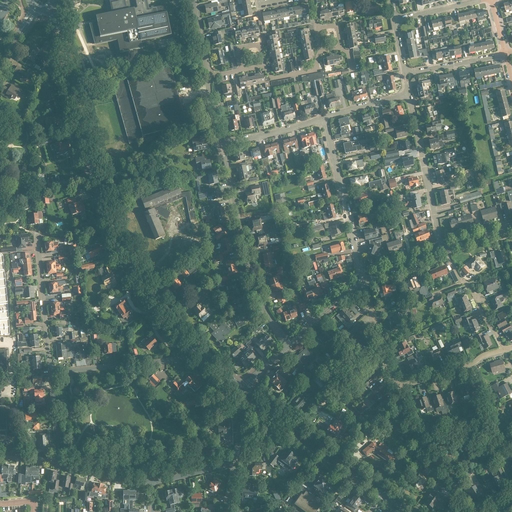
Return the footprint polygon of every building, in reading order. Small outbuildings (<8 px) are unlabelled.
[(116,0),(109,2),(113,18),(113,20),(91,25),(96,45),(117,41),(119,53),(142,48),(141,42),(171,35),(165,6),(149,9),(148,3),(147,0),(116,0)] [(351,2),(345,3),(346,13),(353,12),(351,2)] [(220,7),(218,7),(217,3),(212,4),(212,5),(205,6),(207,14),(221,11),(220,7)] [(0,21),(2,22),(6,16),(6,15),(9,10),(0,4),(0,21)] [(364,7),(364,9),(366,15),(379,11),(378,6),(371,7),(371,5),(364,7)] [(307,6),(300,7),(302,15),(306,14),(306,15),(311,15),(310,13),(310,9),(308,10),(307,6)] [(331,10),(332,18),(336,17),(336,19),(339,18),(337,9),(334,9),(333,6),(330,7),(331,10)] [(251,9),(243,11),(245,17),(252,16),(251,9)] [(270,21),(269,13),(262,14),(264,22),(270,21)] [(459,22),(456,22),(455,23),(455,25),(459,24),(459,22),(465,21),(463,14),(457,16),(459,22)] [(210,28),(211,28),(211,29),(219,27),(219,26),(222,26),(222,25),(224,25),(223,22),(221,23),(220,17),(214,18),(214,19),(208,20),(210,28)] [(449,18),(443,19),(445,26),(445,28),(449,27),(450,30),(456,29),(455,25),(455,23),(453,23),(452,17),(449,18)] [(374,27),(374,29),(382,27),(381,20),(373,22),(373,21),(368,22),(369,28),(374,27)] [(353,23),(353,24),(346,25),(346,29),(345,29),(345,32),(354,30),(357,30),(355,23),(353,23)] [(288,37),(289,40),(292,39),(291,33),(295,33),(295,29),(287,30),(288,34),(288,37)] [(267,41),(267,43),(277,42),(277,39),(280,39),(279,31),(270,33),(271,37),(268,37),(269,41),(267,41)] [(405,34),(406,41),(415,39),(415,35),(416,35),(415,31),(411,31),(411,33),(405,34)] [(215,36),(212,37),(210,37),(211,42),(213,42),(213,45),(221,44),(220,37),(221,36),(220,32),(215,33),(215,36)] [(369,40),(375,39),(375,43),(385,41),(384,35),(376,36),(375,33),(367,35),(369,40)] [(415,39),(406,41),(407,47),(416,45),(416,39),(415,39)] [(486,41),(486,43),(487,50),(494,49),(492,39),(486,41)] [(463,46),(464,48),(465,47),(468,47),(469,53),(475,52),(474,45),(471,46),(470,43),(467,44),(467,45),(463,46)] [(33,66),(34,64),(32,62),(36,54),(39,50),(31,45),(23,57),(27,59),(25,63),(32,67),(33,66)] [(464,54),(462,48),(464,48),(463,46),(453,48),(454,50),(455,56),(461,55),(464,54)] [(441,49),(441,52),(443,59),(449,58),(447,51),(444,51),(444,48),(441,49)] [(224,64),(221,51),(215,52),(217,65),(224,64)] [(419,51),(418,51),(409,53),(410,59),(420,57),(419,51)] [(437,51),(435,52),(436,60),(443,59),(441,52),(438,53),(437,51)] [(314,56),(313,53),(304,55),(301,55),(303,61),(305,61),(312,60),(312,56),(314,56)] [(39,56),(36,54),(32,62),(34,64),(43,69),(48,60),(39,55),(39,56)] [(332,56),(334,65),(340,64),(339,61),(342,60),(342,61),(341,56),(338,56),(335,57),(335,55),(332,56)] [(326,58),(326,59),(323,59),(324,67),(334,65),(332,56),(329,56),(330,58),(326,58)] [(384,65),(390,64),(388,57),(379,59),(380,61),(383,61),(384,65)] [(392,71),(390,64),(384,65),(381,66),(382,70),(379,70),(378,70),(373,71),(374,76),(386,74),(385,72),(392,71)] [(170,66),(126,78),(143,140),(165,134),(164,130),(178,127),(175,113),(182,111),(170,66)] [(27,73),(17,67),(13,73),(17,75),(16,78),(24,83),(28,77),(31,78),(34,73),(29,69),(27,73)] [(464,84),(464,81),(469,80),(467,72),(459,74),(459,76),(460,85),(464,84)] [(260,74),(257,75),(259,84),(265,83),(265,88),(269,87),(268,79),(264,80),(263,76),(260,76),(260,74)] [(452,75),(445,76),(447,84),(447,87),(451,87),(457,86),(455,79),(452,80),(452,75)] [(387,80),(388,85),(394,83),(393,76),(383,78),(384,81),(387,80)] [(443,85),(447,84),(445,76),(439,77),(440,82),(437,83),(438,89),(444,88),(443,85)] [(247,87),(245,77),(239,78),(241,88),(244,87),(247,87)] [(129,144),(143,140),(126,78),(112,82),(126,134),(125,134),(125,136),(126,136),(129,144)] [(417,86),(418,92),(426,90),(426,87),(431,86),(430,80),(421,82),(422,84),(417,86)] [(394,83),(388,85),(389,89),(386,90),(386,92),(396,90),(394,83)] [(9,90),(4,87),(0,94),(7,98),(8,96),(14,99),(17,96),(19,97),(22,91),(12,85),(9,90)] [(231,85),(222,87),(223,94),(225,94),(225,97),(231,96),(231,93),(231,89),(232,89),(231,85)] [(459,95),(466,94),(465,87),(457,89),(459,95)] [(51,106),(57,105),(55,96),(53,97),(51,91),(49,91),(48,88),(41,89),(42,97),(45,97),(46,102),(50,101),(51,106)] [(359,94),(360,100),(367,98),(365,89),(362,90),(363,92),(359,94)] [(427,94),(426,90),(418,92),(420,98),(424,97),(425,101),(432,99),(430,93),(427,94)] [(483,103),(487,102),(485,95),(488,95),(487,90),(480,92),(481,96),(483,103)] [(496,93),(497,99),(505,97),(503,91),(496,93)] [(360,100),(359,94),(354,95),(354,92),(351,93),(354,102),(360,100)] [(329,108),(335,107),(332,95),(331,95),(331,94),(326,96),(328,102),(326,102),(327,108),(329,108)] [(340,105),(342,104),(341,98),(338,99),(338,98),(335,99),(334,97),(336,97),(335,94),(332,95),(335,107),(340,105)] [(236,97),(235,96),(236,99),(234,99),(235,101),(227,103),(227,107),(237,105),(237,101),(236,99),(236,97)] [(307,102),(311,113),(316,112),(313,102),(311,103),(310,98),(307,99),(307,101),(307,102)] [(307,102),(307,101),(300,103),(301,107),(304,106),(304,108),(303,108),(305,115),(311,113),(307,102)] [(286,108),(286,105),(280,107),(282,111),(280,111),(281,114),(282,114),(284,121),(290,119),(286,108)] [(431,122),(435,121),(434,118),(434,116),(437,115),(436,111),(433,112),(432,109),(431,110),(430,106),(424,108),(427,119),(429,118),(430,122),(431,122)] [(289,107),(286,108),(290,119),(295,118),(292,109),(289,109),(289,107)] [(389,110),(382,112),(383,118),(395,115),(396,117),(403,115),(402,109),(401,110),(400,107),(393,109),(394,110),(389,111),(389,110)] [(508,109),(500,111),(502,117),(509,115),(508,109)] [(186,125),(182,111),(175,113),(178,127),(186,125)] [(271,114),(270,112),(265,114),(268,125),(273,124),(272,117),(273,117),(272,114),(271,114)] [(263,127),(268,125),(265,114),(265,113),(264,113),(262,113),(262,114),(262,115),(260,115),(260,117),(259,118),(260,120),(261,120),(263,127)] [(54,128),(61,126),(60,119),(55,120),(54,114),(41,117),(43,123),(45,123),(46,127),(53,125),(54,128)] [(243,117),(244,121),(246,129),(254,127),(253,122),(256,121),(255,114),(243,117)] [(363,123),(365,122),(366,126),(371,125),(370,121),(369,115),(362,117),(363,123)] [(229,122),(231,131),(238,130),(236,121),(239,120),(238,116),(232,117),(233,121),(229,122)] [(349,117),(348,118),(338,120),(340,128),(348,126),(350,126),(349,122),(351,121),(349,117)] [(388,128),(387,119),(380,120),(382,129),(388,128)] [(440,120),(435,121),(431,122),(432,124),(425,126),(427,133),(436,132),(435,128),(441,127),(440,120)] [(340,128),(341,131),(340,132),(341,134),(341,139),(353,136),(353,135),(362,134),(362,130),(361,127),(351,129),(352,133),(348,134),(348,133),(350,132),(348,126),(340,128)] [(401,129),(395,130),(397,138),(407,136),(405,128),(401,129)] [(314,133),(307,135),(309,141),(311,146),(317,145),(317,143),(319,143),(318,140),(316,140),(316,139),(314,133)] [(309,141),(307,135),(301,137),(303,146),(305,145),(305,142),(309,141)] [(438,140),(437,140),(429,142),(430,149),(443,147),(442,141),(444,141),(443,135),(437,136),(438,140)] [(194,152),(197,151),(207,149),(205,142),(200,143),(199,138),(192,139),(193,147),(194,152)] [(295,138),(289,140),(290,146),(295,145),(296,148),(298,147),(295,138)] [(290,146),(289,140),(282,142),(284,151),(287,151),(286,148),(290,146)] [(343,142),(344,149),(360,145),(360,144),(367,143),(366,140),(347,143),(346,141),(343,142)] [(172,142),(162,145),(164,151),(174,147),(172,142)] [(379,151),(377,142),(368,144),(370,151),(373,150),(374,152),(379,151)] [(408,142),(401,144),(402,152),(410,150),(408,142)] [(61,143),(51,146),(52,150),(54,150),(55,157),(60,155),(60,156),(70,153),(68,149),(69,149),(69,146),(68,146),(67,145),(66,143),(61,144),(61,143)] [(270,145),(272,152),(276,150),(277,153),(280,153),(277,143),(270,145)] [(263,147),(265,154),(266,158),(273,156),(272,152),(270,145),(263,147)] [(361,150),(360,145),(344,149),(345,154),(346,154),(347,155),(351,154),(351,153),(353,152),(361,150)] [(496,146),(492,147),(494,157),(500,155),(500,151),(497,152),(496,146)] [(445,154),(443,154),(440,155),(432,157),(433,160),(435,165),(441,164),(440,162),(441,161),(444,161),(443,157),(448,157),(447,153),(454,152),(453,148),(444,150),(445,154)] [(252,158),(254,157),(254,158),(258,157),(259,160),(261,159),(258,149),(252,150),(252,151),(250,152),(252,158)] [(369,154),(369,155),(363,156),(364,160),(364,161),(371,159),(371,160),(380,158),(379,152),(369,154)] [(245,160),(245,163),(252,161),(250,154),(249,154),(249,157),(243,158),(242,153),(234,155),(236,162),(245,160)] [(321,160),(320,154),(313,156),(315,162),(321,160)] [(196,158),(198,171),(211,168),(210,161),(204,162),(203,157),(196,158)] [(264,159),(266,169),(267,174),(271,173),(272,176),(278,174),(277,171),(271,173),(267,158),(264,159)] [(403,164),(401,164),(401,167),(404,166),(404,167),(413,165),(412,158),(404,159),(402,160),(403,164)] [(266,169),(264,159),(261,160),(263,166),(257,167),(258,170),(266,168),(266,169)] [(365,167),(364,161),(364,160),(347,164),(348,170),(365,167)] [(318,173),(324,172),(322,165),(313,167),(314,169),(317,169),(318,173)] [(237,168),(238,175),(246,173),(245,166),(237,168)] [(437,178),(444,177),(443,171),(442,170),(439,170),(439,172),(435,172),(437,178)] [(251,172),(246,173),(238,175),(240,182),(248,180),(247,176),(251,175),(251,172)] [(326,178),(324,172),(318,173),(319,178),(316,178),(317,181),(326,178)] [(209,180),(210,185),(218,183),(216,173),(208,175),(209,180)] [(461,183),(466,181),(470,180),(468,175),(459,177),(461,183)] [(53,185),(61,183),(59,176),(51,178),(53,185)] [(449,183),(448,179),(447,176),(444,177),(437,178),(438,184),(441,184),(442,185),(449,183)] [(355,190),(360,189),(360,188),(359,183),(362,183),(367,182),(366,177),(358,179),(350,180),(351,184),(350,184),(351,186),(352,187),(352,188),(353,188),(353,187),(355,186),(355,189),(355,190)] [(390,189),(396,187),(395,182),(400,181),(400,178),(394,179),(388,181),(390,189)] [(408,179),(410,186),(413,186),(414,188),(418,187),(418,185),(416,178),(413,178),(408,179)] [(323,193),(329,191),(327,184),(318,187),(319,189),(322,188),(323,193)] [(190,192),(181,194),(177,186),(142,200),(147,212),(144,213),(155,240),(165,236),(157,218),(159,218),(167,221),(171,212),(167,210),(167,207),(166,205),(182,198),(186,198),(191,224),(196,223),(190,192)] [(250,187),(251,192),(248,192),(248,193),(245,194),(247,203),(251,202),(255,201),(253,195),(258,194),(258,192),(260,192),(258,186),(250,187)] [(221,198),(219,190),(212,192),(212,189),(205,190),(205,191),(198,192),(198,196),(206,195),(206,196),(212,195),(213,200),(221,198)] [(440,192),(441,199),(449,197),(451,197),(455,196),(454,190),(447,192),(447,191),(440,192)] [(45,195),(45,191),(40,192),(41,205),(49,204),(48,195),(45,195)] [(329,191),(323,193),(324,197),(321,198),(322,201),(331,198),(329,191)] [(458,200),(460,204),(482,197),(480,191),(465,196),(466,198),(458,200)] [(355,204),(356,204),(356,207),(362,206),(361,203),(363,202),(364,203),(368,202),(366,193),(357,195),(357,196),(353,197),(355,204)] [(414,195),(414,196),(411,197),(411,199),(407,200),(407,202),(406,202),(407,206),(409,205),(409,204),(420,201),(418,195),(417,195),(417,194),(414,195)] [(399,202),(398,203),(397,197),(400,197),(399,195),(396,196),(391,197),(393,207),(400,205),(399,202)] [(80,211),(83,210),(81,202),(76,204),(74,198),(67,200),(68,201),(64,202),(65,204),(69,203),(72,215),(81,212),(80,211)] [(420,209),(420,208),(421,207),(420,201),(409,204),(409,205),(410,207),(413,206),(414,209),(417,208),(417,209),(420,209)] [(502,203),(499,204),(501,210),(504,209),(505,215),(511,212),(511,211),(510,203),(503,205),(502,203)] [(328,212),(334,211),(332,204),(323,206),(324,209),(327,208),(328,212)] [(487,210),(490,219),(497,217),(495,207),(487,210)] [(217,213),(218,216),(224,215),(223,208),(215,209),(216,213),(217,213)] [(490,219),(487,210),(480,212),(483,221),(490,219)] [(334,211),(328,212),(329,217),(326,217),(327,220),(336,218),(334,211)] [(28,225),(31,224),(38,224),(38,220),(42,219),(42,212),(37,213),(37,214),(30,215),(30,218),(27,218),(28,225)] [(462,213),(463,217),(466,226),(469,225),(470,226),(474,225),(470,215),(466,216),(465,212),(462,213)] [(359,224),(359,225),(359,226),(359,227),(360,227),(364,226),(363,223),(367,222),(367,218),(368,218),(368,214),(358,216),(359,224)] [(410,215),(412,220),(414,228),(418,226),(417,226),(419,225),(414,214),(410,215)] [(219,223),(226,222),(224,215),(218,216),(215,217),(215,220),(215,221),(219,220),(219,223)] [(463,228),(463,227),(466,226),(463,217),(456,219),(459,228),(460,229),(463,228)] [(459,228),(456,219),(449,221),(452,231),(459,228)] [(213,230),(217,234),(223,229),(219,224),(213,230)] [(338,226),(332,227),(327,228),(328,234),(330,233),(331,236),(331,238),(335,237),(335,235),(340,234),(338,226)] [(419,231),(420,232),(423,240),(426,239),(426,240),(427,240),(429,239),(429,238),(430,237),(427,230),(426,228),(419,231)] [(364,232),(365,240),(376,237),(375,234),(377,234),(376,232),(375,232),(374,229),(364,232)] [(423,240),(420,232),(414,235),(417,243),(423,240)] [(16,240),(17,240),(18,249),(26,248),(25,242),(28,242),(28,235),(15,236),(16,240)] [(393,242),(389,244),(386,235),(381,236),(381,238),(382,242),(385,241),(386,244),(389,253),(392,252),(395,251),(393,242)] [(221,239),(222,247),(230,245),(229,239),(225,240),(225,238),(221,239)] [(271,242),(270,239),(257,242),(257,243),(256,243),(255,244),(256,246),(257,247),(258,247),(258,248),(267,246),(267,243),(271,242)] [(396,241),(393,242),(395,251),(399,250),(402,249),(399,240),(396,241)] [(368,254),(374,256),(375,251),(376,251),(377,248),(373,246),(374,243),(373,241),(369,242),(370,245),(369,249),(368,254)] [(339,252),(344,251),(342,243),(337,244),(330,246),(332,254),(339,252)] [(87,250),(83,252),(87,260),(90,258),(91,258),(102,253),(98,245),(87,250)] [(221,254),(224,253),(224,254),(228,253),(228,252),(232,251),(230,245),(222,247),(220,247),(221,254)] [(264,261),(271,260),(270,252),(266,253),(266,254),(262,255),(264,261)] [(491,258),(491,257),(490,258),(492,264),(495,263),(496,265),(495,265),(496,268),(501,267),(500,264),(507,262),(504,252),(496,254),(496,256),(491,258)] [(327,253),(315,256),(316,262),(328,259),(327,253)] [(483,268),(482,267),(484,266),(477,257),(468,264),(472,269),(474,267),(477,272),(480,270),(481,271),(482,271),(484,270),(483,268)] [(24,268),(31,267),(30,263),(31,263),(32,262),(32,260),(31,260),(30,260),(30,259),(29,259),(23,260),(22,260),(20,260),(20,263),(22,265),(24,265),(24,266),(20,267),(21,270),(24,270),(24,268)] [(275,267),(274,259),(271,260),(264,261),(265,268),(269,267),(269,268),(275,267)] [(94,263),(81,266),(79,267),(80,272),(82,271),(82,272),(89,271),(89,269),(95,268),(94,263)] [(194,268),(191,264),(185,268),(189,272),(194,268)] [(333,270),(336,278),(342,276),(340,272),(342,271),(339,265),(332,267),(333,270)] [(465,266),(461,270),(466,275),(470,272),(465,266)] [(21,273),(24,272),(25,276),(31,275),(31,267),(24,268),(24,270),(21,270),(21,273)] [(113,284),(116,283),(108,267),(104,270),(102,267),(98,269),(106,285),(110,283),(111,286),(114,285),(113,284)] [(236,273),(235,267),(227,268),(228,276),(232,275),(232,274),(236,273)] [(447,274),(445,267),(431,272),(433,279),(447,274)] [(182,276),(178,279),(177,280),(176,279),(171,283),(174,286),(173,287),(175,289),(176,289),(177,289),(182,284),(181,283),(182,283),(182,282),(182,281),(182,280),(182,279),(182,278),(184,277),(186,280),(190,276),(184,269),(180,273),(182,276)] [(336,278),(333,270),(326,273),(327,277),(328,276),(330,280),(336,278)] [(455,283),(459,281),(453,271),(449,273),(455,283)] [(323,282),(320,275),(315,276),(317,282),(319,281),(322,289),(325,288),(323,282)] [(269,280),(271,286),(278,283),(277,280),(279,280),(278,276),(272,278),(273,279),(269,280)] [(419,289),(419,287),(416,277),(409,280),(413,292),(415,292),(419,291),(419,289)] [(490,281),(484,283),(488,293),(493,291),(494,294),(501,291),(500,288),(498,288),(495,279),(493,279),(493,278),(490,280),(490,281)] [(239,282),(238,283),(238,282),(231,283),(231,280),(220,282),(220,285),(228,285),(229,291),(240,289),(239,285),(240,285),(239,282)] [(323,294),(322,290),(321,291),(320,287),(318,288),(316,284),(314,285),(313,281),(308,283),(309,287),(313,298),(323,294)] [(279,286),(278,283),(271,286),(273,292),(277,291),(277,292),(283,290),(282,286),(279,286)] [(395,288),(394,284),(387,287),(386,286),(382,287),(382,288),(377,289),(378,293),(381,294),(383,294),(384,298),(392,296),(390,290),(395,288)] [(313,298),(309,287),(305,289),(305,288),(302,289),(305,297),(306,296),(308,300),(313,298)] [(34,297),(33,288),(29,288),(29,289),(24,290),(25,298),(34,297)] [(508,291),(501,293),(493,296),(495,299),(491,301),(495,310),(502,308),(500,303),(503,303),(504,300),(503,298),(510,295),(508,291)] [(242,307),(241,304),(243,303),(241,295),(234,298),(233,295),(227,297),(228,301),(231,300),(233,306),(237,305),(238,308),(242,307)] [(440,297),(434,299),(432,296),(427,298),(428,302),(430,301),(433,308),(443,304),(440,297)] [(456,300),(459,306),(468,303),(467,298),(466,296),(456,300)] [(93,307),(95,306),(98,304),(98,306),(102,304),(101,302),(102,302),(101,301),(100,300),(99,299),(96,301),(91,303),(88,305),(91,311),(95,309),(93,307)] [(121,316),(123,319),(126,317),(127,319),(131,316),(130,314),(132,313),(130,309),(129,310),(125,304),(126,304),(125,303),(126,302),(125,301),(124,301),(123,300),(121,302),(120,301),(120,302),(115,306),(119,311),(118,311),(119,312),(118,313),(119,314),(120,314),(121,315),(121,316)] [(26,305),(29,304),(30,308),(26,308),(27,313),(28,313),(30,313),(35,312),(34,306),(34,303),(30,303),(29,301),(16,302),(16,307),(26,306),(26,305)] [(199,319),(200,318),(203,316),(204,317),(207,314),(202,307),(204,305),(202,302),(200,304),(199,303),(197,305),(198,305),(193,309),(195,312),(195,313),(197,316),(197,317),(199,319)] [(469,304),(468,303),(459,306),(461,313),(471,310),(471,309),(472,308),(470,303),(469,304)] [(297,312),(296,309),(295,306),(293,307),(287,309),(288,312),(291,319),(297,317),(296,313),(297,312)] [(408,306),(401,308),(402,314),(410,312),(408,306)] [(65,312),(64,309),(51,310),(51,315),(53,314),(53,316),(60,315),(60,319),(70,318),(72,318),(71,314),(69,312),(65,312)] [(285,321),(291,319),(288,312),(283,313),(280,309),(276,311),(281,318),(284,317),(285,321)] [(352,325),(349,321),(353,317),(345,309),(339,314),(346,322),(344,324),(348,329),(352,325)] [(36,318),(35,312),(30,313),(28,313),(28,317),(31,317),(31,318),(24,319),(25,324),(33,323),(33,321),(36,321),(35,318),(36,318)] [(402,319),(401,314),(393,316),(394,320),(390,321),(391,325),(391,326),(390,326),(391,331),(396,330),(396,329),(397,329),(396,325),(403,323),(402,319)] [(507,317),(505,314),(498,318),(500,321),(496,323),(499,329),(501,328),(508,325),(504,319),(507,317)] [(241,315),(233,319),(238,328),(246,325),(241,315)] [(469,318),(462,320),(464,326),(468,325),(471,333),(479,330),(476,323),(475,319),(470,321),(469,318)] [(435,331),(443,327),(441,322),(433,326),(435,331)] [(223,323),(218,328),(216,326),(217,326),(214,323),(209,327),(214,332),(212,334),(221,343),(221,342),(222,343),(223,342),(222,341),(225,339),(222,336),(223,334),(224,336),(230,331),(227,328),(228,327),(225,324),(225,325),(223,323)] [(504,334),(505,334),(511,330),(511,329),(509,324),(508,325),(501,328),(504,334)] [(369,339),(361,331),(362,330),(358,325),(347,334),(351,339),(354,336),(362,345),(369,339)] [(67,327),(55,329),(56,337),(63,337),(62,330),(68,330),(67,327)] [(325,332),(317,338),(323,344),(327,340),(328,341),(329,341),(331,340),(331,338),(328,335),(328,333),(326,332),(325,332)] [(484,349),(491,345),(488,339),(489,339),(487,335),(483,337),(481,334),(474,337),(477,343),(480,341),(484,349)] [(266,335),(261,339),(267,346),(272,342),(266,335)] [(155,348),(158,345),(152,338),(146,342),(144,340),(141,342),(144,345),(142,346),(144,349),(146,347),(149,350),(153,347),(155,348)] [(267,346),(261,339),(256,344),(262,351),(267,346)] [(454,345),(445,349),(449,356),(456,353),(456,354),(459,352),(457,348),(461,346),(458,339),(452,342),(454,345)] [(398,346),(400,348),(397,350),(400,356),(406,353),(408,356),(413,353),(411,350),(409,351),(405,342),(398,346)] [(56,352),(57,352),(70,350),(70,343),(65,343),(65,344),(56,345),(57,349),(55,349),(56,352)] [(88,351),(92,351),(91,343),(87,343),(81,344),(81,353),(84,353),(85,358),(88,358),(88,351)] [(242,353),(250,362),(255,357),(249,351),(253,348),(248,343),(246,345),(248,348),(247,349),(242,353)] [(112,344),(104,345),(104,350),(102,350),(102,354),(104,354),(105,354),(112,353),(112,352),(116,352),(115,344),(112,344)] [(233,357),(237,353),(240,351),(236,347),(230,353),(233,357)] [(305,376),(310,372),(306,368),(310,365),(307,362),(308,362),(313,357),(306,349),(303,351),(302,350),(299,353),(300,354),(297,357),(303,364),(298,369),(305,376)] [(433,351),(426,354),(430,363),(436,360),(435,357),(440,355),(437,349),(433,352),(433,351)] [(238,354),(241,357),(239,360),(245,367),(250,362),(242,353),(240,351),(237,353),(238,354)] [(23,365),(40,363),(39,355),(35,355),(36,358),(32,358),(32,356),(25,357),(26,361),(23,362),(23,365)] [(404,364),(404,365),(403,365),(403,366),(404,368),(405,368),(407,371),(413,368),(413,369),(417,367),(414,360),(404,364)] [(498,363),(491,365),(493,373),(499,371),(500,372),(505,371),(502,360),(498,361),(498,363)] [(292,374),(297,369),(287,361),(283,367),(292,374)] [(41,369),(40,363),(23,365),(22,365),(22,367),(26,367),(26,368),(32,367),(33,370),(33,372),(40,371),(40,369),(41,369)] [(287,378),(286,377),(282,374),(284,371),(281,369),(279,371),(278,371),(275,374),(276,374),(273,378),(272,378),(270,380),(271,381),(268,384),(273,388),(274,387),(278,390),(278,389),(280,391),(282,390),(283,389),(283,387),(287,382),(285,380),(287,378)] [(368,387),(370,389),(372,392),(380,385),(376,381),(380,377),(375,372),(368,377),(363,382),(368,388),(368,387)] [(160,382),(153,375),(149,379),(155,386),(160,382)] [(191,375),(185,380),(181,384),(179,386),(176,384),(173,387),(178,392),(184,386),(185,388),(187,386),(190,388),(191,387),(193,389),(192,390),(194,392),(195,391),(196,391),(202,385),(200,384),(199,385),(196,382),(197,382),(191,375)] [(36,376),(33,376),(33,380),(30,380),(31,383),(26,384),(26,387),(35,387),(34,383),(41,383),(41,382),(42,382),(42,380),(41,379),(41,376),(36,377),(36,376)] [(502,399),(511,393),(511,391),(507,383),(500,387),(498,382),(492,386),(495,392),(498,391),(502,399)] [(467,386),(464,387),(464,386),(460,387),(463,397),(471,394),(472,397),(478,395),(476,388),(472,389),(470,385),(467,386)] [(43,390),(34,391),(34,387),(24,388),(24,391),(30,391),(30,394),(31,394),(32,399),(31,399),(32,403),(36,403),(36,402),(42,401),(42,398),(43,397),(43,396),(43,390)] [(74,393),(75,394),(78,396),(83,389),(80,387),(78,387),(76,387),(75,388),(74,390),(74,391),(74,393)] [(385,399),(390,394),(385,389),(380,394),(378,393),(372,400),(377,405),(384,398),(385,399)] [(459,398),(455,399),(453,392),(445,395),(449,405),(455,403),(456,406),(461,405),(459,398)] [(437,412),(441,411),(442,413),(448,411),(445,402),(442,403),(440,395),(432,398),(437,412)] [(366,405),(372,400),(369,397),(367,398),(366,396),(361,399),(366,405)] [(295,402),(292,405),(299,411),(304,406),(307,403),(300,397),(297,400),(297,399),(296,399),(295,399),(295,400),(294,401),(295,402)] [(431,404),(428,405),(426,397),(418,400),(421,409),(427,407),(428,409),(426,410),(427,412),(433,410),(431,404)] [(183,410),(195,406),(194,401),(187,403),(187,402),(184,403),(184,406),(182,406),(183,410)] [(361,413),(367,408),(362,402),(356,407),(361,413)] [(349,408),(353,412),(359,417),(361,414),(352,405),(349,408)] [(0,442),(13,443),(12,429),(7,429),(7,415),(10,415),(10,407),(0,406),(0,442)] [(36,418),(36,413),(25,414),(25,421),(31,421),(31,418),(36,418)] [(202,427),(206,431),(212,425),(209,421),(202,427)] [(39,429),(39,422),(31,422),(31,429),(34,429),(34,431),(37,431),(37,430),(39,430),(39,429)] [(330,427),(328,431),(327,433),(331,436),(332,433),(337,436),(339,433),(341,434),(344,431),(340,428),(342,426),(343,424),(341,423),(340,424),(335,422),(334,424),(335,425),(333,428),(330,427)] [(231,424),(225,424),(225,427),(218,428),(218,433),(219,433),(219,440),(221,440),(232,440),(231,424)] [(37,435),(38,449),(49,448),(48,434),(37,435)] [(379,452),(377,454),(387,461),(387,462),(391,465),(396,458),(386,452),(389,448),(381,443),(378,446),(373,442),(362,451),(366,456),(375,449),(379,452)] [(474,453),(471,448),(470,447),(470,448),(465,451),(468,456),(469,456),(471,455),(474,453)] [(292,455),(288,452),(286,455),(284,453),(278,462),(281,464),(283,462),(285,463),(282,467),(286,470),(289,466),(293,469),(295,466),(294,465),(297,460),(292,457),(292,455)] [(271,463),(269,465),(273,468),(276,465),(275,464),(278,460),(273,456),(269,462),(271,463)] [(249,469),(249,476),(256,476),(256,473),(259,473),(259,470),(266,470),(266,463),(254,463),(254,466),(252,469),(249,469)] [(14,466),(8,466),(7,478),(7,482),(11,482),(11,477),(11,475),(15,475),(16,471),(14,471),(14,466)] [(495,468),(499,476),(504,474),(499,466),(495,468)] [(26,467),(26,474),(26,475),(21,475),(21,485),(25,485),(25,483),(31,484),(32,474),(33,474),(33,467),(26,467)] [(418,488),(421,484),(422,485),(427,479),(425,478),(427,475),(427,476),(431,471),(426,467),(422,472),(423,472),(421,475),(420,473),(415,479),(416,479),(412,483),(413,484),(413,485),(414,486),(416,487),(417,488),(418,488)] [(59,481),(55,481),(57,472),(49,471),(49,475),(48,475),(47,482),(50,482),(50,485),(52,485),(51,490),(57,491),(59,481)] [(72,485),(69,485),(70,478),(63,476),(61,487),(68,488),(67,495),(71,495),(72,485)] [(494,491),(495,490),(495,491),(503,487),(501,483),(500,483),(499,481),(500,480),(498,476),(490,480),(493,487),(492,487),(491,489),(492,491),(494,491)] [(86,483),(84,482),(85,480),(77,478),(75,484),(78,485),(77,489),(83,490),(86,483)] [(329,484),(320,478),(314,487),(316,489),(311,496),(305,492),(302,496),(300,494),(293,505),(303,511),(315,511),(321,504),(313,498),(315,494),(321,499),(325,494),(326,494),(329,490),(326,488),(329,484)] [(439,479),(432,484),(435,489),(442,484),(439,479)] [(216,495),(217,493),(219,489),(218,488),(220,484),(213,480),(211,484),(211,483),(209,486),(210,486),(209,489),(208,491),(216,495)] [(93,497),(97,498),(100,485),(96,483),(96,484),(93,483),(92,491),(90,491),(89,497),(93,498),(93,497)] [(246,502),(246,499),(252,500),(253,497),(256,498),(257,491),(258,486),(251,484),(249,490),(245,490),(245,489),(243,489),(242,502),(246,502)] [(105,486),(100,485),(97,498),(104,499),(105,496),(104,495),(107,487),(104,486),(105,486)] [(480,499),(485,496),(479,488),(477,489),(475,486),(472,488),(470,486),(465,489),(468,495),(471,493),(475,499),(476,501),(480,499)] [(176,490),(170,491),(173,504),(175,511),(178,511),(178,508),(180,508),(178,498),(179,498),(181,498),(182,496),(183,495),(183,493),(182,492),(181,491),(179,490),(178,490),(177,490),(176,490)] [(129,505),(129,499),(129,491),(123,491),(123,492),(121,492),(121,496),(123,496),(123,505),(124,505),(129,505)] [(133,509),(133,501),(135,501),(135,498),(138,498),(138,492),(135,492),(135,491),(129,491),(129,499),(129,505),(129,509),(133,509)] [(173,504),(170,491),(162,493),(163,498),(166,498),(167,501),(169,500),(170,505),(173,504)] [(354,496),(351,500),(359,505),(362,502),(363,502),(365,500),(355,492),(353,495),(354,496)] [(428,500),(426,503),(429,506),(429,507),(430,508),(431,507),(432,508),(435,504),(436,505),(439,502),(437,501),(440,497),(434,492),(432,494),(431,493),(427,499),(428,500)] [(201,494),(191,495),(191,502),(191,504),(199,503),(201,503),(201,494)] [(359,505),(351,500),(348,504),(347,503),(345,506),(353,511),(355,511),(357,510),(356,510),(359,505)]
